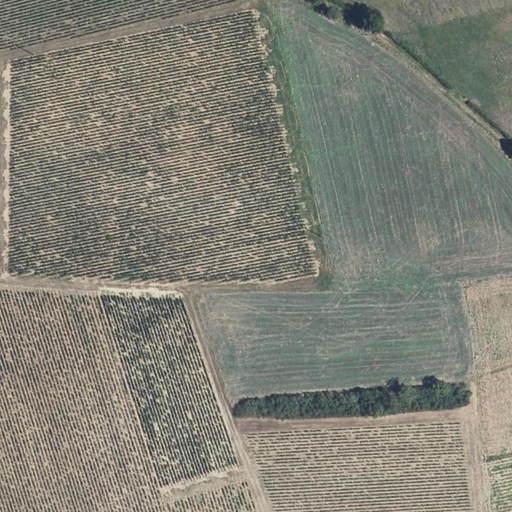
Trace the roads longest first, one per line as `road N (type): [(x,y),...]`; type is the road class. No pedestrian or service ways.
road 1 (track): [(0,278),(183,290),(265,511)]
road 2 (track): [(511,146),(386,38),(321,0)]
